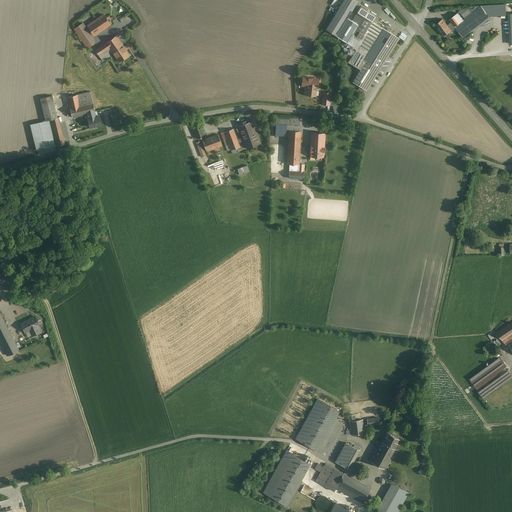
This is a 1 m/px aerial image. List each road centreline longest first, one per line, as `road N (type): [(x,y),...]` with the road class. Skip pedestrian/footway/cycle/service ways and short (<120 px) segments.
road 1 (unclassified): [(357,118),(256,106),(181,115),(0,169)]
road 2 (track): [(471,157),(430,344),(352,474)]
road 3 (track): [(97,460),(48,299),(18,290)]
road 4 (unclassified): [(511,165),(357,118)]
road 5 (tertiary): [(417,27),(511,136)]
